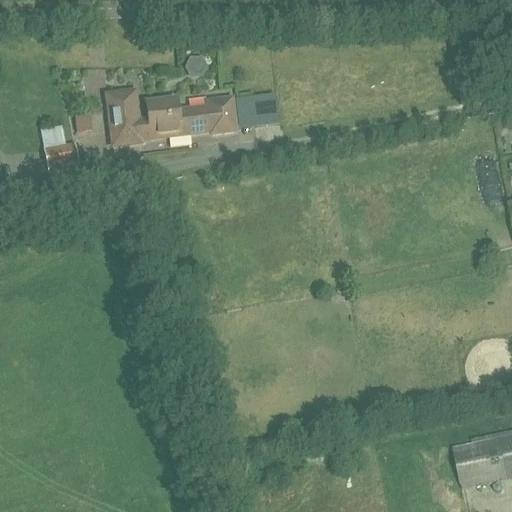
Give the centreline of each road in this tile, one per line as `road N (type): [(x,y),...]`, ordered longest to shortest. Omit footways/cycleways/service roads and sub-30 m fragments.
road 1 (track): [(0,203),(511,101)]
road 2 (tertiary): [(511,8),(0,17)]
